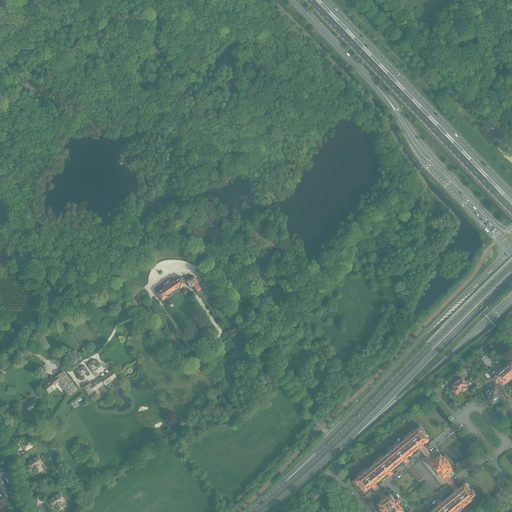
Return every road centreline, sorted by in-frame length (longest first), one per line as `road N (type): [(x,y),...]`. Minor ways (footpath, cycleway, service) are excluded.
road 1 (primary): [(510,250),(286,484)]
road 2 (primary): [(511,264),(286,484)]
road 3 (primary): [(310,0),(511,209)]
road 4 (primary): [(511,195),(325,0)]
road 5 (primary): [(347,438),(511,275)]
road 6 (primary): [(347,438),(511,298)]
road 7 (primary): [(375,85),(418,152),(510,250)]
road 8 (residential): [(511,136),(365,0)]
road 9 (primary): [(511,230),(438,162),(375,85)]
